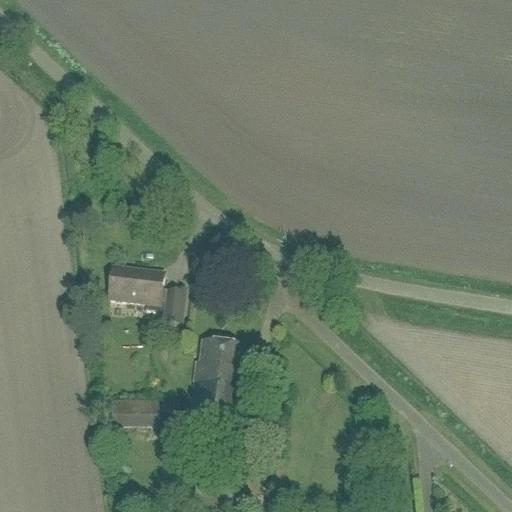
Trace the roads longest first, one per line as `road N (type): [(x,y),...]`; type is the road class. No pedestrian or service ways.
road 1 (unclassified): [(281,256),(190,197),(0,21)]
road 2 (unclassified): [(511,511),(285,295),(281,256)]
road 3 (unclassified): [(511,308),(364,284),(281,256)]
